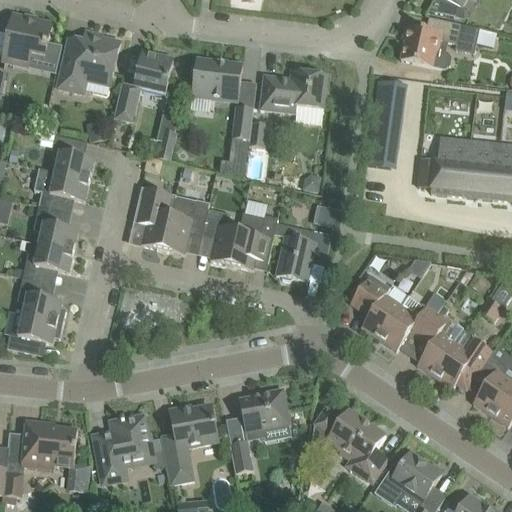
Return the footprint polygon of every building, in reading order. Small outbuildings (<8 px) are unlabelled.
[(443,0),(461,10),(466,0),(443,0)] [(45,60),(48,46),(52,27),(13,18),(3,64),(18,67),(21,55),(45,60)] [(486,34),(448,25),(429,20),(426,34),(408,30),(401,63),(420,68),(444,73),(450,69),(452,60),(449,55),(447,54),(449,46),(457,48),(458,42),(483,48),(486,34)] [(110,89),(116,65),(120,46),(101,41),(102,38),(86,34),(84,45),(69,42),(65,61),(58,91),(83,97),(86,84),(110,89)] [(142,92),(165,97),(173,62),(143,55),(135,89),(122,86),(114,123),(133,127),(142,92)] [(192,99),(238,105),(243,69),(197,63),(192,99)] [(297,110),(304,110),(324,113),(328,79),(301,76),(300,81),(291,80),(291,82),(278,81),(275,106),(271,105),(270,101),(262,100),(260,113),(296,117),(297,110)] [(388,91),(382,145),(402,148),(409,148),(410,139),(415,94),(408,93),(388,91)] [(248,153),(249,149),(252,126),(253,112),(236,110),(232,142),(235,142),(234,151),(248,153)] [(55,139),(57,139),(62,117),(47,114),(42,137),(55,139)] [(104,124),(86,127),(90,145),(107,142),(104,124)] [(252,126),(249,149),(265,151),(268,128),(252,126)] [(164,134),(158,161),(172,165),(176,148),(178,138),(164,135),(164,134)] [(66,141),(57,139),(55,139),(52,154),(59,156),(55,176),(90,184),(95,162),(63,155),(66,141)] [(421,162),(418,190),(432,192),(431,197),(511,204),(511,148),(453,142),(451,159),(435,157),(434,164),(421,162)] [(11,152),(9,163),(18,165),(20,154),(11,152)] [(90,184),(55,176),(39,172),(35,193),(42,195),(39,210),(50,212),(53,198),(85,206),(90,184)] [(303,193),(319,196),(322,180),(312,178),(305,183),(303,193)] [(176,199),(153,194),(142,191),(134,226),(146,229),(142,248),(163,253),(176,199)] [(210,207),(176,199),(163,253),(185,258),(189,240),(202,242),(209,213),(210,207)] [(47,226),(50,212),(39,210),(34,234),(41,235),(39,247),(74,255),(79,234),(47,226)] [(332,228),(333,211),(314,210),(313,227),(332,228)] [(231,218),(209,213),(202,242),(214,245),(210,264),(232,269),(240,233),(238,233),(228,231),(231,218)] [(278,222),(259,218),(246,215),(246,217),(241,216),(238,233),(240,233),(232,269),(253,274),(257,254),(270,257),(275,238),(277,227),(278,222)] [(332,239),(312,235),(277,227),(275,238),(284,240),(276,279),(298,284),(298,281),(308,284),(312,267),(325,270),(332,239)] [(69,277),(74,255),(39,247),(36,259),(28,257),(23,281),(34,284),(37,270),(69,277)] [(390,292),(387,289),(370,278),(352,305),(364,313),(367,308),(374,313),(361,331),(379,343),(409,299),(392,288),(390,292)] [(63,328),(67,313),(61,312),(62,305),(31,297),(34,284),(23,281),(18,305),(25,307),(23,318),(63,328)] [(488,302),(479,315),(493,326),(503,312),(511,298),(511,293),(501,286),(490,303),(488,302)] [(430,312),(422,307),(409,299),(379,343),(397,355),(409,337),(419,344),(443,309),(436,304),(430,312)] [(452,327),(443,321),(449,312),(443,309),(419,344),(430,351),(417,369),(435,381),(465,337),(466,335),(452,327)] [(60,342),(63,328),(23,318),(18,339),(10,337),(7,352),(18,355),(21,341),(53,348),(54,341),(60,342)] [(465,374),(475,381),(491,359),(493,355),(465,337),(435,381),(452,393),(465,374)] [(491,419),(511,387),(511,383),(504,378),(506,369),(491,359),(475,381),(486,388),(473,407),(491,419)] [(511,387),(491,419),(508,431),(511,425),(511,387)] [(290,428),(287,412),(283,393),(251,399),(251,401),(239,403),(246,437),(290,428)] [(218,445),(215,429),(211,409),(191,413),(191,411),(170,415),(178,453),(218,445)] [(351,416),(347,413),(341,423),(339,422),(340,421),(324,410),(312,428),(315,430),(313,445),(324,453),(322,455),(335,464),(341,455),(353,463),(349,469),(372,485),(376,479),(387,462),(376,454),(386,439),(364,425),(364,422),(354,415),(351,416)] [(121,424),(111,425),(113,436),(94,440),(99,466),(103,487),(127,483),(124,470),(154,464),(149,437),(146,437),(143,420),(124,423),(124,422),(121,422),(121,424)] [(24,443),(21,470),(38,472),(53,473),(53,469),(69,471),(67,494),(87,496),(90,468),(74,467),(76,452),(78,433),(54,430),(55,426),(26,424),(24,443)] [(235,477),(254,474),(248,444),(230,448),(235,477)] [(423,505),(430,494),(442,477),(410,456),(402,468),(396,464),(374,497),(396,511),(408,494),(423,505)] [(194,484),(190,461),(179,458),(165,461),(170,489),(194,484)] [(24,477),(24,473),(7,471),(3,506),(16,507),(16,501),(22,502),(25,477),(24,477)] [(461,511),(489,511),(470,499),(461,511)]
